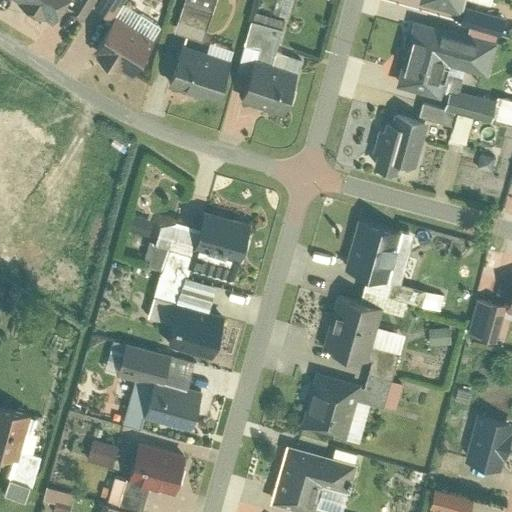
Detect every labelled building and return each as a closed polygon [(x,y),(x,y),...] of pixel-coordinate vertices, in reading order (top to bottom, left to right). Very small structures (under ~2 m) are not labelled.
[(69,0),(10,0),(52,27),(69,0)] [(70,0),(67,7),(79,14),(86,0),(70,0)] [(215,0),(184,0),(174,34),(202,43),(215,0)] [(486,70),(495,35),(413,13),(395,78),(439,90),(448,59),(486,70)] [(153,45),(114,22),(92,58),(130,81),(153,45)] [(280,31),(250,23),(238,71),(251,74),(244,104),(286,114),(298,62),(274,54),(280,31)] [(230,61),(183,47),(172,84),(219,98),(230,61)] [(495,93),(448,81),(443,102),(490,115),(495,93)] [(454,105),(421,96),(417,110),(450,119),(454,105)] [(392,164),(395,154),(413,159),(425,113),(393,105),(391,115),(385,113),(372,158),(392,164)] [(0,129),(0,179),(25,196),(48,161),(0,129)] [(18,222),(43,237),(61,207),(36,192),(18,222)] [(199,226),(162,216),(155,241),(167,244),(188,250),(194,251),(195,248),(236,259),(247,219),(204,207),(199,226)] [(129,214),(128,230),(153,231),(154,215),(129,214)] [(348,265),(384,276),(399,231),(363,219),(348,265)] [(167,244),(154,290),(176,296),(188,250),(167,244)] [(0,269),(12,278),(17,270),(1,258),(0,259),(0,269)] [(439,305),(442,290),(421,286),(418,301),(439,305)] [(324,337),(364,350),(380,301),(340,288),(324,337)] [(471,323),(498,332),(507,303),(480,295),(471,323)] [(177,306),(168,338),(211,350),(220,317),(177,306)] [(427,323),(426,339),(448,339),(448,323),(427,323)] [(102,366),(107,368),(118,339),(113,337),(102,366)] [(190,364),(123,346),(116,374),(152,384),(183,392),(190,364)] [(305,417),(345,431),(363,375),(323,362),(305,417)] [(152,387),(134,383),(122,427),(140,432),(144,417),(189,429),(197,396),(183,392),(152,384),(152,387)] [(0,448),(15,453),(17,447),(27,413),(0,405),(0,448)] [(466,453),(503,465),(511,438),(511,418),(481,409),(466,453)] [(118,443),(93,436),(88,456),(113,463),(118,443)] [(137,439),(127,474),(173,486),(182,451),(137,439)] [(272,493),(311,506),(320,477),(328,453),(289,441),(272,493)] [(38,454),(17,447),(15,453),(7,477),(3,492),(25,498),(32,475),(38,454)] [(353,461),(328,453),(320,477),(345,485),(353,461)] [(105,498),(141,506),(146,482),(110,474),(105,498)] [(426,502),(456,511),(467,511),(473,495),(432,482),(426,502)] [(72,491),(45,484),(41,497),(69,504),(72,491)] [(142,511),(143,509),(103,499),(99,511),(142,511)]
